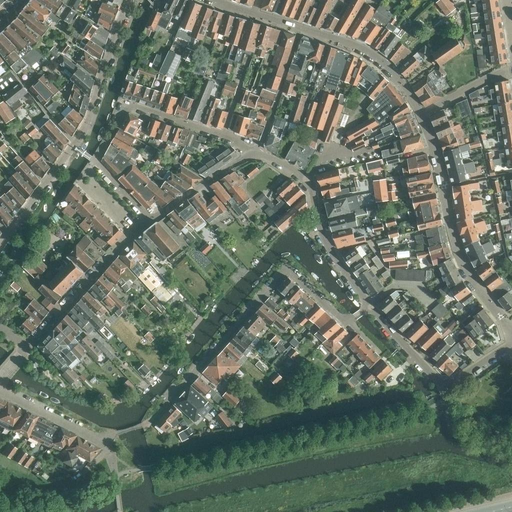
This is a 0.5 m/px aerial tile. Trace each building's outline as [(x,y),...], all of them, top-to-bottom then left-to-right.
[(61,19),(35,0),(32,0),(25,9),(49,26),(53,21),(58,24),(61,19)] [(76,11),(69,6),(59,0),(35,0),(61,19),(62,18),(69,24),(78,12),(76,11)] [(73,0),(69,6),(76,11),(82,0),(73,0)] [(107,0),(108,0),(106,4),(120,10),(121,6),(123,0),(107,0)] [(168,0),(162,14),(160,20),(169,25),(173,17),(180,0),(168,0)] [(188,0),(180,0),(173,17),(182,22),(191,1),(188,0)] [(264,0),(261,9),(272,13),(277,0),(264,0)] [(277,0),(272,13),(293,19),(297,11),(301,0),(277,0)] [(318,10),(321,2),(317,0),(301,0),(297,11),(293,19),(294,19),(311,26),(318,10)] [(318,10),(311,26),(312,26),(321,29),(333,6),(332,6),(335,0),(322,0),(321,2),(318,10)] [(365,0),(352,0),(349,7),(341,20),(335,32),(346,35),(365,0)] [(455,7),(449,0),(437,0),(437,1),(447,13),(455,7)] [(498,0),(492,0),(483,1),(484,12),(500,10),(498,0)] [(182,22),(180,27),(177,35),(183,38),(181,42),(188,45),(189,43),(192,35),(199,16),(203,6),(191,1),(182,22)] [(120,10),(106,4),(104,3),(103,3),(99,12),(97,10),(93,18),(99,21),(98,23),(111,30),(120,10)] [(341,6),(343,8),(338,19),(331,15),(324,29),(334,32),(340,20),(341,20),(349,7),(343,3),(341,6)] [(358,39),(358,38),(370,20),(377,10),(368,4),(360,17),(348,35),(358,39)] [(186,51),(183,58),(192,62),(196,51),(192,50),(197,38),(204,41),(207,30),(210,23),(212,15),(213,10),(203,6),(199,16),(192,35),(189,43),(188,45),(185,51),(186,51)] [(370,21),(370,20),(358,38),(373,46),(374,45),(384,30),(386,27),(387,25),(388,26),(393,18),(394,16),(380,6),(373,16),(370,21)] [(49,26),(25,9),(18,18),(42,37),(50,27),(49,26)] [(155,32),(160,20),(162,14),(154,10),(146,28),(146,30),(144,34),(150,37),(152,31),(155,32)] [(210,23),(207,30),(213,32),(212,37),(217,39),(219,34),(225,14),(213,10),(212,15),(210,23)] [(500,10),(484,12),(479,13),(479,17),(485,16),(486,23),(501,20),(500,10)] [(219,34),(225,36),(223,44),(229,46),(230,44),(237,18),(235,17),(228,15),(225,14),(219,34)] [(43,37),(42,37),(18,18),(11,25),(34,48),(43,37)] [(230,44),(233,45),(233,47),(232,47),(230,55),(235,56),(236,54),(237,55),(244,33),(247,20),(237,18),(230,44)] [(374,45),(373,46),(380,51),(394,32),(393,32),(397,27),(394,25),(397,21),(393,18),(388,26),(387,25),(386,27),(384,30),(374,45)] [(425,25),(419,19),(415,23),(421,29),(425,25)] [(244,33),(237,55),(235,61),(243,64),(246,54),(253,56),(254,53),(255,53),(256,48),(263,25),(247,21),(248,20),(247,20),(244,33)] [(501,20),(486,23),(487,28),(483,29),(484,34),(503,31),(501,20)] [(91,40),(104,49),(106,44),(93,36),(98,28),(89,22),(81,34),(91,40)] [(34,48),(11,25),(3,32),(17,49),(24,58),(29,64),(32,67),(44,57),(34,48)] [(256,48),(260,49),(257,56),(264,59),(266,53),(268,54),(269,51),(266,50),(267,47),(274,29),(263,25),(256,48)] [(99,27),(98,28),(93,36),(106,44),(110,33),(99,27)] [(394,32),(380,51),(387,55),(388,56),(400,42),(402,38),(404,35),(406,33),(402,30),(401,31),(397,28),(394,32)] [(274,29),(267,47),(274,49),(275,43),(279,44),(281,44),(284,33),(282,32),(282,31),(274,29)] [(91,40),(81,34),(76,30),(72,36),(87,45),(85,48),(101,60),(104,49),(91,40)] [(503,31),(484,34),(474,35),(475,40),(489,38),(490,44),(505,41),(503,31)] [(0,51),(5,59),(17,49),(3,32),(0,35),(0,51)] [(284,33),(281,44),(280,47),(292,50),(296,36),(284,32),(284,33)] [(471,45),(465,35),(458,40),(456,36),(432,54),(435,58),(431,60),(435,65),(438,63),(441,66),(464,50),(471,45)] [(303,77),(308,61),(314,42),(302,38),(300,43),(297,53),(304,55),(303,59),(302,63),(293,60),(289,73),(303,77)] [(491,54),(506,52),(505,41),(490,44),(491,54)] [(320,71),(327,46),(325,45),(314,42),(308,61),(316,63),(310,81),(316,83),(320,71)] [(400,42),(388,56),(394,63),(397,66),(400,63),(412,52),(410,51),(413,48),(408,44),(405,46),(400,42)] [(61,51),(60,52),(65,55),(71,47),(66,43),(60,51),(61,51)] [(280,47),(281,44),(279,44),(272,65),(274,65),(271,74),(274,76),(282,79),(292,50),(280,47)] [(186,51),(185,51),(172,45),(166,59),(161,68),(160,73),(161,73),(165,75),(173,79),(183,58),(186,51)] [(326,87),(328,81),(338,50),(327,46),(320,71),(316,83),(315,87),(320,89),(325,91),(326,87)] [(432,53),(428,49),(426,46),(406,63),(403,66),(400,63),(397,66),(399,69),(406,78),(418,66),(432,53)] [(61,51),(60,51),(54,47),(49,53),(57,59),(60,55),(59,54),(60,52),(61,51)] [(17,49),(5,59),(12,66),(17,73),(29,64),(24,58),(17,49)] [(338,50),(328,81),(326,87),(336,90),(349,54),(338,50)] [(84,51),(81,56),(77,61),(96,76),(101,63),(84,51)] [(491,54),(485,55),(483,55),(478,56),(480,69),(486,68),(485,60),(492,59),(493,65),(508,63),(506,52),(491,54)] [(161,68),(166,59),(158,55),(153,64),(161,68)] [(350,84),(360,59),(350,55),(345,70),(341,80),(350,84)] [(75,74),(80,69),(80,68),(63,56),(57,64),(64,69),(66,67),(75,74)] [(205,74),(207,70),(206,69),(207,68),(210,62),(198,57),(193,70),(205,74)] [(360,59),(350,84),(358,86),(364,79),(366,76),(364,75),(369,66),(364,62),(360,59)] [(230,74),(232,65),(226,63),(224,72),(230,74)] [(419,98),(436,86),(445,80),(442,77),(447,74),(440,65),(434,70),(412,88),(419,98)] [(366,76),(364,79),(358,86),(366,94),(370,88),(381,75),(369,66),(364,75),(366,76)] [(80,69),(75,74),(71,79),(74,83),(90,98),(95,81),(80,69)] [(58,98),(62,94),(60,91),(46,77),(48,76),(42,70),(35,76),(39,80),(30,89),(45,106),(55,95),(58,98)] [(254,87),(259,73),(251,70),(247,84),(254,87)] [(0,91),(3,96),(20,83),(10,71),(0,78),(0,91)] [(128,100),(135,80),(136,77),(131,76),(131,74),(128,73),(126,80),(119,97),(128,100)] [(278,91),(282,79),(274,76),(271,74),(268,73),(267,77),(270,78),(267,87),(278,91)] [(297,97),(298,94),(301,86),(303,77),(289,73),(286,81),(287,81),(283,92),(297,97)] [(379,95),(390,82),(381,75),(370,88),(366,94),(373,99),(377,94),(379,95)] [(203,79),(194,103),(187,119),(200,122),(215,83),(203,79)] [(136,102),(142,85),(137,84),(137,81),(135,80),(128,100),(136,102)] [(225,86),(222,95),(234,99),(238,84),(227,80),(225,86)] [(436,86),(419,98),(425,108),(443,97),(440,91),(449,86),(445,80),(436,86)] [(492,95),(511,91),(509,81),(495,83),(496,89),(491,90),(492,95)] [(377,94),(373,99),(374,100),(367,109),(374,117),(380,124),(389,116),(406,102),(390,82),(379,95),(377,94)] [(20,99),(28,92),(20,83),(3,96),(16,113),(25,106),(20,99)] [(90,98),(74,83),(69,101),(85,117),(90,98)] [(222,95),(225,86),(218,83),(212,97),(209,108),(208,108),(203,123),(212,126),(212,125),(213,125),(221,100),(222,95)] [(162,110),(167,94),(170,85),(167,84),(164,93),(159,91),(153,108),(162,110)] [(145,105),(151,89),(142,85),(136,102),(145,105)] [(250,93),(251,92),(242,89),(236,107),(243,109),(244,105),(255,109),(256,107),(270,111),(274,101),(277,94),(259,87),(256,95),(250,93)] [(153,108),(159,91),(151,89),(145,105),(153,108)] [(470,99),(472,98),(480,97),(479,90),(469,95),(470,99)] [(499,104),(511,102),(511,97),(511,91),(492,95),(492,100),(498,99),(499,104)] [(323,131),(334,96),(324,93),(313,127),(323,131)] [(167,94),(162,110),(173,114),(178,98),(167,94)] [(298,94),(297,97),(296,97),(291,114),(289,122),(299,125),(308,97),(298,94)] [(187,119),(194,103),(188,101),(189,98),(183,95),(175,115),(187,119)] [(222,100),(221,100),(213,125),(223,129),(229,113),(223,110),(225,101),(222,100)] [(467,100),(462,102),(467,116),(472,114),(467,100)] [(0,113),(7,124),(15,118),(5,101),(0,103),(0,113)] [(53,106),(56,109),(60,105),(56,101),(52,105),(53,106)] [(312,127),(319,103),(311,101),(303,124),(312,127)] [(337,125),(341,113),(344,106),(336,102),(321,141),(330,144),(337,125)] [(406,102),(389,116),(393,121),(393,122),(395,121),(411,111),(406,102)] [(465,116),(467,116),(462,102),(456,104),(462,118),(465,116)] [(495,116),(511,113),(511,102),(499,104),(500,110),(494,111),(495,116)] [(65,118),(78,129),(84,119),(74,109),(65,118)] [(229,130),(246,135),(250,124),(252,117),(260,119),(265,121),(267,115),(258,112),(251,110),(249,118),(233,114),(229,130)] [(435,127),(449,121),(444,110),(430,116),(435,127)] [(401,125),(415,120),(411,111),(395,121),(393,122),(393,121),(391,123),(392,125),(381,130),(383,133),(401,125)] [(341,113),(337,125),(345,128),(349,116),(341,113)] [(502,126),(511,124),(511,113),(495,116),(496,121),(501,120),(502,126)] [(125,121),(146,133),(147,130),(141,126),(144,122),(129,114),(125,121)] [(50,138),(63,152),(71,142),(46,115),(37,124),(50,138)] [(288,125),(289,122),(281,118),(275,116),(269,132),(264,146),(265,148),(277,155),(287,131),(288,125)] [(361,124),(346,133),(351,141),(364,134),(366,136),(372,132),(371,130),(379,125),(380,124),(374,117),(361,124)] [(73,137),(78,129),(65,118),(60,124),(73,137)] [(35,125),(29,119),(23,124),(29,130),(35,125)] [(147,130),(146,133),(145,134),(156,138),(163,123),(151,119),(147,130)] [(400,133),(418,127),(415,120),(401,125),(383,133),(385,137),(394,133),(395,135),(400,133)] [(146,133),(125,121),(121,128),(135,137),(138,132),(144,136),(145,134),(146,133)] [(454,133),(462,130),(460,124),(452,128),(449,121),(435,127),(440,139),(454,133)] [(299,125),(289,122),(288,125),(287,131),(301,134),(303,127),(299,125)] [(163,123),(156,138),(167,142),(172,127),(163,123)] [(41,128),(37,124),(34,126),(29,130),(27,131),(32,137),(39,131),(38,131),(41,128)] [(250,124),(246,135),(246,137),(260,141),(265,128),(250,124)] [(498,138),(511,135),(511,124),(502,126),(503,132),(498,133),(498,138)] [(184,148),(185,148),(187,145),(186,144),(189,132),(183,129),(175,127),(173,133),(172,133),(170,141),(169,140),(167,144),(166,144),(162,151),(166,153),(171,146),(176,148),(178,144),(185,147),(184,148)] [(402,140),(421,134),(418,127),(400,133),(395,135),(396,139),(401,137),(402,140)] [(316,149),(318,140),(320,132),(311,129),(308,138),(309,139),(306,144),(297,139),(285,160),(305,171),(317,150),(316,149)] [(131,147),(131,146),(136,138),(120,130),(115,137),(131,147)] [(459,147),(459,146),(465,144),(462,137),(465,136),(462,130),(454,133),(440,139),(444,152),(459,148),(459,147)] [(186,144),(187,145),(193,147),(198,149),(200,144),(196,142),(199,135),(189,132),(186,144)] [(25,143),(30,139),(26,133),(20,137),(25,143)] [(421,134),(402,140),(393,142),(395,149),(382,152),(384,158),(404,153),(426,148),(421,134)] [(506,147),(511,146),(511,135),(498,138),(499,142),(505,141),(506,147)] [(135,149),(131,147),(115,137),(111,144),(136,159),(141,153),(134,149),(135,149)] [(356,145),(364,142),(362,137),(354,140),(356,145)] [(54,164),(63,152),(50,138),(53,141),(42,151),(54,164)] [(8,147),(3,141),(0,143),(0,152),(1,153),(8,147)] [(354,152),(367,147),(365,142),(364,142),(356,145),(352,147),(354,152)] [(459,148),(444,152),(447,163),(463,159),(461,153),(471,150),(469,144),(459,147),(459,148)] [(131,159),(111,145),(109,148),(102,161),(119,180),(137,200),(138,199),(148,209),(156,201),(163,208),(175,199),(161,189),(151,181),(133,165),(129,161),(131,159)] [(146,156),(151,148),(147,145),(142,154),(146,156)] [(187,145),(185,148),(186,149),(186,150),(193,154),(195,150),(193,148),(193,147),(187,145)] [(220,149),(231,161),(240,154),(232,147),(226,145),(220,149)] [(501,159),(511,157),(511,146),(506,147),(507,153),(500,154),(501,159)] [(220,149),(212,155),(221,167),(231,161),(220,149)] [(43,179),(51,168),(42,157),(37,152),(27,161),(43,179)] [(160,164),(165,156),(158,152),(153,160),(160,164)] [(184,165),(190,155),(186,153),(182,159),(180,162),(184,165)] [(420,174),(432,172),(429,160),(427,154),(407,159),(409,168),(403,168),(404,176),(410,175),(420,174)] [(15,169),(18,171),(35,190),(41,182),(18,155),(13,160),(19,166),(15,169)] [(221,167),(212,155),(203,160),(213,173),(221,167)] [(384,165),(401,161),(399,155),(386,158),(383,159),(384,165)] [(511,157),(501,159),(501,164),(508,162),(509,169),(511,168),(511,157)] [(449,174),(475,167),(474,162),(464,164),(463,159),(447,163),(449,174)] [(213,173),(203,160),(191,169),(205,178),(213,173)] [(384,169),(382,160),(367,163),(369,173),(384,169)] [(488,162),(489,171),(494,170),(494,167),(501,165),(500,160),(488,162)] [(176,172),(173,170),(171,172),(172,173),(175,174),(193,186),(204,179),(175,162),(173,165),(179,168),(176,172)] [(250,178),(259,170),(255,165),(246,173),(250,178)] [(475,167),(449,174),(452,184),(468,180),(467,174),(476,172),(475,167)] [(321,187),(322,187),(342,182),(339,170),(316,175),(315,176),(321,187)] [(28,199),(35,190),(18,171),(10,179),(28,199)] [(220,180),(231,193),(240,186),(245,181),(240,176),(239,177),(235,172),(230,175),(229,174),(220,180)] [(175,174),(172,173),(166,181),(183,193),(193,186),(175,174)] [(432,173),(407,178),(409,188),(434,183),(432,173)] [(176,199),(183,193),(166,181),(164,184),(156,178),(153,181),(162,188),(176,199)] [(279,202),(297,186),(289,178),(276,191),(280,195),(276,199),(279,202)] [(495,194),(501,193),(498,180),(492,182),(495,194)] [(6,193),(5,193),(20,209),(26,201),(14,187),(9,181),(5,185),(10,191),(6,194),(6,193)] [(237,201),(233,196),(232,198),(218,181),(210,186),(224,204),(228,201),(232,205),(231,206),(240,217),(244,213),(235,203),(237,201)] [(375,184),(378,204),(389,202),(386,182),(375,184)] [(341,190),(340,183),(321,187),(323,196),(327,195),(327,198),(350,193),(349,188),(341,190)] [(434,183),(409,188),(411,198),(412,197),(413,198),(420,196),(423,196),(436,193),(434,183)] [(455,198),(471,196),(470,190),(480,188),(479,183),(469,185),(453,187),(455,198)] [(68,214),(86,196),(75,185),(66,200),(70,204),(64,210),(68,214)] [(235,203),(244,213),(250,208),(247,205),(250,202),(249,200),(251,198),(240,186),(231,193),(233,196),(237,201),(235,203)] [(275,222),(280,217),(277,215),(281,212),(279,210),(284,205),(287,202),(291,206),(304,194),(297,186),(279,202),(275,206),(268,198),(264,201),(270,207),(265,212),(271,219),(269,220),(271,226),(275,222)] [(388,192),(390,201),(398,200),(398,197),(396,197),(395,191),(388,192)] [(208,203),(200,193),(199,192),(190,199),(202,214),(207,220),(219,210),(222,214),(227,210),(215,196),(210,200),(211,200),(208,203)] [(0,201),(14,218),(19,212),(20,209),(5,193),(2,196),(0,194),(0,201)] [(260,205),(264,201),(268,198),(264,193),(255,200),(260,205)] [(415,209),(439,205),(436,193),(423,196),(420,196),(413,198),(415,209)] [(308,210),(306,195),(275,222),(283,231),(308,210)] [(86,196),(68,214),(71,217),(77,211),(81,215),(93,203),(86,196)] [(471,196),(455,198),(456,209),(483,205),(482,200),(472,202),(471,196)] [(351,212),(355,211),(358,210),(356,203),(357,202),(356,198),(348,200),(347,198),(326,204),(329,218),(351,212)] [(175,210),(189,224),(191,226),(203,218),(189,200),(175,210)] [(0,216),(8,227),(14,218),(0,201),(0,216)] [(93,203),(81,215),(85,219),(79,225),(83,229),(101,211),(93,203)] [(417,220),(441,214),(439,205),(415,209),(417,220)] [(458,222),(473,218),(474,218),(473,212),(483,210),(483,205),(456,209),(458,222)] [(358,210),(355,211),(356,216),(361,215),(368,214),(368,215),(375,213),(378,212),(379,212),(378,206),(365,208),(358,210)] [(189,224),(175,210),(167,215),(171,219),(167,223),(178,235),(183,231),(186,235),(192,242),(192,241),(200,250),(204,246),(196,238),(190,232),(189,232),(185,227),(189,224)] [(101,211),(83,229),(87,232),(92,227),(97,231),(108,219),(101,211)] [(420,231),(422,230),(443,225),(441,214),(417,220),(420,231)] [(358,226),(356,216),(329,221),(332,232),(358,226)] [(461,234),(486,226),(485,221),(475,224),(473,218),(458,222),(457,223),(461,234)] [(98,244),(116,226),(108,219),(97,231),(101,235),(95,240),(98,244)] [(387,227),(397,225),(395,219),(386,221),(387,227)] [(145,232),(167,258),(180,247),(158,222),(145,232)] [(384,230),(382,224),(373,226),(374,232),(384,230)] [(426,239),(445,233),(443,225),(422,230),(423,234),(415,236),(416,241),(426,239)] [(116,226),(98,244),(102,247),(108,242),(112,246),(124,234),(116,226)] [(465,246),(480,240),(478,234),(488,231),(486,226),(461,234),(465,246)] [(220,227),(215,231),(219,236),(224,232),(220,227)] [(338,248),(356,244),(353,230),(333,234),(338,248)] [(390,238),(399,236),(398,230),(388,233),(390,238)] [(230,248),(219,236),(215,231),(210,234),(225,251),(230,248)] [(168,258),(167,258),(145,232),(136,240),(149,255),(154,251),(163,261),(168,258)] [(429,248),(447,242),(445,233),(426,239),(416,241),(417,246),(425,244),(426,249),(429,248)] [(86,235),(77,245),(84,251),(93,242),(86,235)] [(482,245),(480,240),(465,246),(464,247),(469,257),(493,246),(491,241),(482,245)] [(164,304),(173,296),(148,269),(147,271),(139,262),(147,255),(134,241),(119,255),(139,277),(164,304)] [(204,246),(200,250),(204,254),(211,246),(207,242),(204,246)] [(431,256),(450,251),(447,242),(429,248),(430,251),(417,254),(419,259),(431,256)] [(84,251),(77,245),(67,257),(67,256),(64,260),(68,264),(49,284),(62,296),(86,273),(86,272),(96,262),(84,251)] [(493,246),(469,257),(474,267),(489,260),(486,255),(495,250),(493,246)] [(351,267),(363,258),(356,248),(343,256),(351,267)] [(431,256),(426,257),(429,267),(434,265),(434,266),(451,258),(452,258),(450,251),(431,256)] [(376,264),(381,261),(377,256),(372,259),(376,264)] [(126,283),(130,280),(133,283),(138,279),(128,267),(118,258),(110,267),(126,283)] [(363,258),(351,267),(358,277),(370,268),(363,258)] [(443,277),(457,270),(451,258),(438,265),(443,277)] [(40,259),(32,267),(41,276),(49,267),(40,259)] [(506,267),(510,264),(506,259),(502,262),(506,267)] [(160,269),(152,260),(150,263),(162,276),(169,285),(173,281),(167,274),(168,272),(163,266),(160,269)] [(401,260),(390,262),(391,270),(396,270),(398,269),(409,268),(408,260),(401,260)] [(381,261),(376,264),(380,270),(384,266),(381,261)] [(41,276),(32,267),(27,262),(22,266),(43,286),(39,289),(47,297),(42,303),(50,311),(55,305),(62,297),(62,296),(49,284),(41,276)] [(484,281),(496,272),(489,262),(476,271),(484,281)] [(131,288),(126,283),(110,267),(104,274),(116,285),(119,282),(122,286),(122,287),(127,293),(131,288)] [(365,287),(378,278),(370,268),(358,277),(365,287)] [(457,270),(443,277),(448,286),(440,290),(443,295),(450,291),(449,288),(463,281),(457,270)] [(49,271),(44,276),(50,281),(54,275),(49,271)] [(500,278),(496,272),(484,281),(492,292),(498,300),(511,289),(511,288),(502,276),(500,278)] [(95,284),(116,304),(120,308),(122,311),(126,306),(111,291),(115,287),(103,275),(95,284)] [(286,297),(297,285),(289,278),(278,289),(286,297)] [(385,289),(378,278),(365,287),(372,297),(385,289)] [(22,287),(14,281),(11,286),(18,291),(22,287)] [(461,300),(471,292),(463,281),(451,290),(459,302),(461,300)] [(112,309),(116,304),(95,284),(89,291),(101,302),(104,300),(104,301),(112,309)] [(294,304),(305,292),(297,285),(286,297),(294,304)] [(88,292),(82,299),(96,314),(99,311),(104,316),(108,313),(102,307),(88,292)] [(305,315),(316,303),(305,292),(294,304),(305,315)] [(388,315),(399,305),(394,299),(399,294),(396,292),(391,295),(379,305),(388,315)] [(461,300),(465,306),(476,298),(471,292),(461,300)] [(508,312),(511,308),(511,295),(509,292),(499,300),(508,312)] [(31,316),(21,327),(30,335),(38,326),(49,312),(34,299),(35,299),(28,293),(25,297),(32,302),(25,310),(31,316)] [(162,313),(167,309),(155,296),(150,301),(162,313)] [(274,310),(278,306),(270,298),(265,303),(274,310)] [(96,314),(82,299),(75,306),(89,321),(95,328),(98,331),(105,324),(96,314)] [(465,306),(461,300),(456,305),(460,310),(465,306)] [(432,311),(434,312),(439,319),(447,312),(452,308),(447,302),(443,305),(441,303),(432,311)] [(310,319),(315,324),(326,312),(316,303),(305,315),(306,315),(305,316),(298,322),(303,326),(310,319)] [(396,324),(407,314),(401,307),(404,305),(402,303),(399,305),(388,315),(396,324)] [(264,304),(256,313),(267,323),(271,326),(275,322),(285,330),(289,327),(279,318),(264,304)] [(148,316),(153,312),(146,305),(141,309),(148,316)] [(89,321),(75,306),(69,313),(89,334),(95,328),(89,321)] [(124,312),(122,311),(120,308),(115,313),(119,317),(124,312)] [(282,317),(286,313),(282,309),(278,314),(282,317)] [(475,319),(485,331),(495,323),(484,309),(479,313),(478,311),(472,315),(475,319)] [(324,345),(342,326),(326,312),(315,324),(321,329),(319,331),(314,335),(323,343),(324,345)] [(256,337),(256,336),(267,323),(256,313),(255,313),(244,326),(256,337)] [(415,324),(407,314),(396,324),(404,334),(415,324)] [(81,329),(68,315),(39,346),(63,371),(61,373),(74,386),(82,378),(72,368),(80,360),(78,358),(86,350),(93,357),(102,349),(95,343),(82,329),(81,329)] [(475,319),(465,327),(475,340),(485,331),(475,319)] [(421,320),(406,334),(415,343),(429,329),(421,320)] [(253,348),(253,349),(255,350),(258,347),(253,342),(257,337),(256,336),(256,337),(244,326),(237,334),(253,348)] [(342,326),(324,345),(334,355),(343,346),(339,342),(349,333),(342,326)] [(441,334),(434,327),(418,342),(427,351),(431,347),(434,350),(443,340),(448,335),(444,331),(441,334)] [(151,343),(156,338),(149,331),(144,336),(151,343)] [(253,348),(237,334),(230,342),(237,349),(240,352),(244,355),(247,358),(251,354),(249,352),(253,349),(253,348)] [(355,353),(366,342),(358,334),(347,345),(355,353)] [(274,347),(278,342),(281,340),(276,335),(269,342),(274,347)] [(468,350),(476,345),(469,335),(461,341),(468,350)] [(437,361),(455,343),(448,336),(430,354),(437,361)] [(295,348),(300,343),(294,338),(290,342),(295,348)] [(107,348),(99,340),(95,343),(102,349),(112,360),(115,357),(107,348)] [(119,345),(123,349),(127,346),(123,341),(119,345)] [(237,363),(237,362),(244,355),(240,352),(237,349),(230,342),(221,352),(226,357),(227,355),(229,357),(230,356),(237,363)] [(278,342),(274,347),(282,355),(286,350),(278,342)] [(362,361),(373,350),(366,342),(355,353),(362,361)] [(463,352),(459,348),(459,347),(456,345),(446,354),(437,365),(443,371),(444,371),(449,376),(459,366),(449,358),(456,351),(460,355),(463,352)] [(287,360),(293,353),(289,350),(283,356),(287,360)] [(373,350),(362,361),(370,368),(381,358),(373,350)] [(226,357),(221,352),(203,373),(217,386),(224,379),(227,381),(241,366),(237,362),(237,363),(230,356),(229,357),(227,355),(226,357)] [(334,366),(340,360),(336,356),(329,362),(334,366)] [(253,366),(254,364),(247,358),(246,360),(253,366)] [(263,372),(266,368),(262,365),(263,364),(259,361),(255,365),(263,372)] [(381,381),(393,369),(384,361),(373,372),(381,381)] [(138,370),(145,377),(151,371),(144,364),(138,370)] [(358,370),(353,375),(357,379),(362,374),(358,370)] [(374,377),(369,372),(363,378),(368,383),(374,377)] [(355,387),(360,383),(354,376),(349,381),(355,387)] [(217,393),(212,389),(199,377),(193,384),(205,396),(208,393),(214,397),(217,393)] [(129,380),(124,384),(130,390),(135,386),(129,380)] [(204,399),(191,386),(175,404),(195,422),(201,416),(199,413),(209,403),(204,399)] [(240,401),(228,390),(223,396),(235,407),(240,401)] [(102,404),(107,399),(101,393),(96,398),(102,404)] [(0,412),(8,402),(0,397),(0,412)] [(8,402),(0,412),(0,425),(3,421),(13,427),(13,426),(14,427),(26,411),(8,402)] [(182,416),(181,412),(174,405),(156,423),(166,432),(172,426),(174,428),(180,424),(177,419),(182,416)] [(28,437),(38,417),(27,411),(13,430),(28,437),(29,437),(28,437)] [(226,429),(233,424),(223,411),(216,417),(226,429)] [(28,437),(29,437),(40,442),(49,422),(38,417),(28,437)] [(52,446),(61,428),(49,422),(40,442),(51,448),(52,446)] [(52,446),(60,450),(65,443),(68,446),(76,435),(61,428),(52,446)] [(182,442),(189,439),(184,430),(178,433),(182,442)] [(54,458),(62,462),(72,467),(78,456),(90,462),(101,449),(76,436),(68,447),(66,446),(63,450),(64,450),(61,453),(58,451),(54,458)] [(10,458),(17,448),(12,444),(4,455),(10,458)] [(15,461),(21,464),(28,454),(23,450),(15,461)] [(29,453),(28,454),(21,464),(27,468),(34,458),(29,453)] [(43,464),(39,461),(32,471),(36,473),(43,464)]
